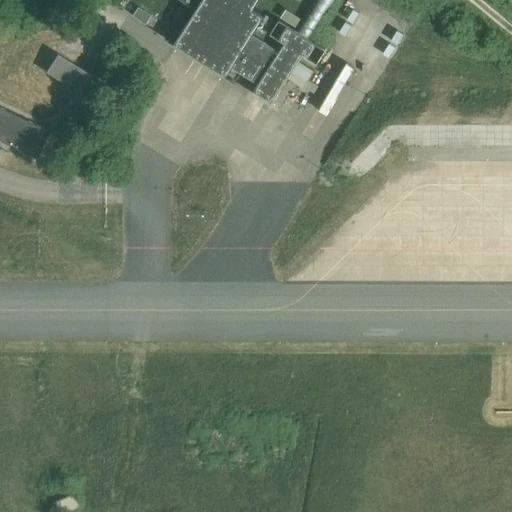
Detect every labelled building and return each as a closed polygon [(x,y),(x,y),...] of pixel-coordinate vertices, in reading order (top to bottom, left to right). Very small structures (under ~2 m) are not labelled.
[(271,104),(289,77),(304,86),(305,85),(312,75),(315,70),(299,60),(303,54),(317,63),(326,48),(297,29),(279,18),(270,33),(284,42),(279,50),(250,32),(262,13),(250,5),(253,0),(254,0),(257,2),(258,0),(205,0),(178,43),(167,36),(170,31),(170,30),(165,38),(235,82),(240,75),(239,74),(235,80),(224,73),(229,65),(258,83),(252,92),(271,104)] [(152,15),(139,7),(134,15),(146,23),(152,15)] [(301,18),(298,17),(286,9),(281,17),(296,26),(301,18)] [(264,33),(273,20),(266,15),(258,29),(264,33)] [(56,53),(45,71),(79,93),(90,75),(56,53)] [(319,80),(314,77),(312,75),(305,85),(312,90),(319,80)] [(45,129),(0,107),(0,140),(32,156),(45,129)] [(55,502),(56,506),(59,511),(62,511),(78,505),(73,495),(55,502)]
